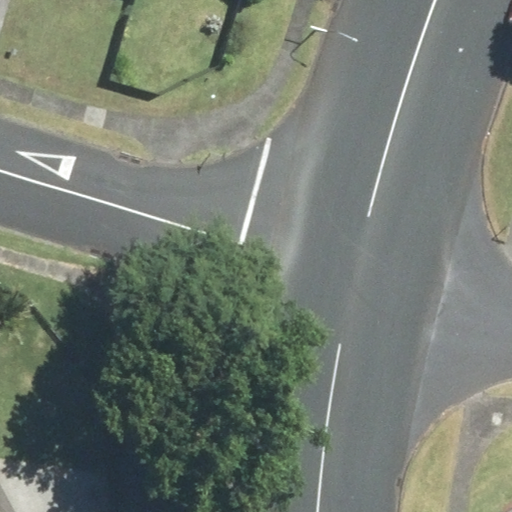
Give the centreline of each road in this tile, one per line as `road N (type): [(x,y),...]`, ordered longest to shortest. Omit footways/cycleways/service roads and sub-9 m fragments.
road 1 (residential): [(342,269),(0,163)]
road 2 (tertiary): [(342,269),(433,0)]
road 3 (tertiary): [(308,511),(309,446),(342,269)]
road 4 (residential): [(342,269),(511,321)]
